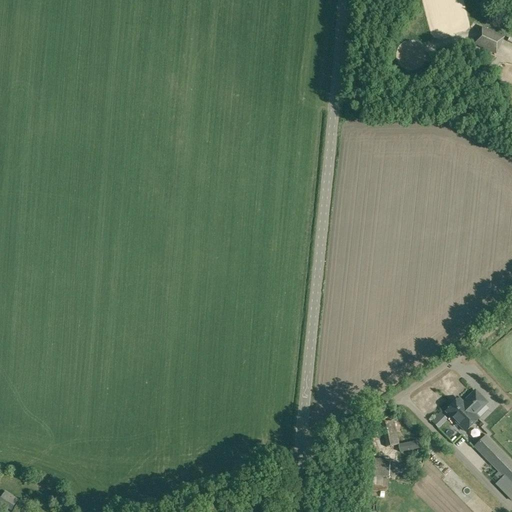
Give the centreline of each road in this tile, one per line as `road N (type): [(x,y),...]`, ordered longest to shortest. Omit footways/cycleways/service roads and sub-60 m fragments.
road 1 (tertiary): [(297,462),(344,0)]
road 2 (unclassified): [(297,462),(457,360),(511,311)]
